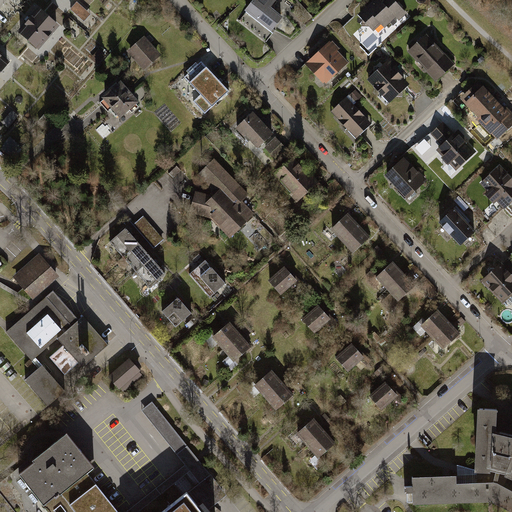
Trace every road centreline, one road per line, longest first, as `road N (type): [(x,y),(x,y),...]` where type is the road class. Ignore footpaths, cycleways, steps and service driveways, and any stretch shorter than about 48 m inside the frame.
road 1 (residential): [(0,184),(295,511)]
road 2 (residential): [(502,346),(253,81)]
road 3 (residential): [(502,346),(313,511)]
road 4 (residential): [(344,0),(253,81)]
